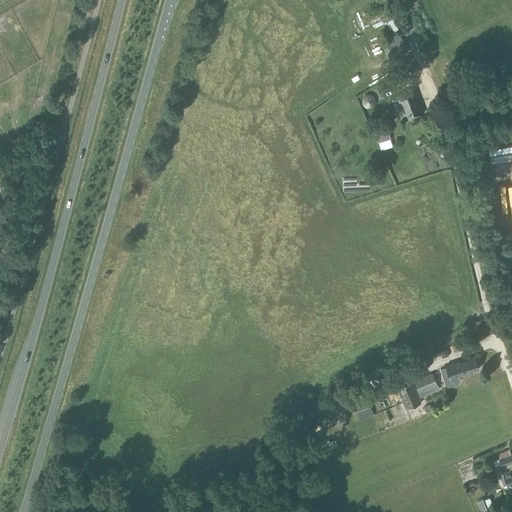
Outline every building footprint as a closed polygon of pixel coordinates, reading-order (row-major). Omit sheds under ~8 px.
[(424,112),(415,89),(397,96),(405,119),(424,112)] [(382,126),(373,129),(378,142),(390,138),(387,132),(392,130),(389,121),(381,123),(382,126)] [(0,155),(0,173),(1,175),(10,169),(0,155)] [(460,363),(454,365),(440,369),(445,385),(449,387),(459,383),(461,380),(460,376),(473,372),(473,370),(478,368),(475,358),(460,363)] [(424,388),(436,383),(433,375),(421,380),(415,382),(418,391),(424,388)] [(368,382),(369,384),(371,390),(378,388),(375,380),(368,382)] [(406,409),(421,403),(413,383),(398,389),(406,409)] [(368,404),(355,409),(360,421),(373,415),(368,404)] [(510,449),(497,454),(499,459),(501,466),(508,464),(511,462),(511,454),(511,455),(510,449)] [(503,474),(500,475),(504,487),(507,486),(511,484),(511,471),(511,472),(503,474)] [(482,499),(477,501),(481,511),(482,511),(487,511),(482,499)]
